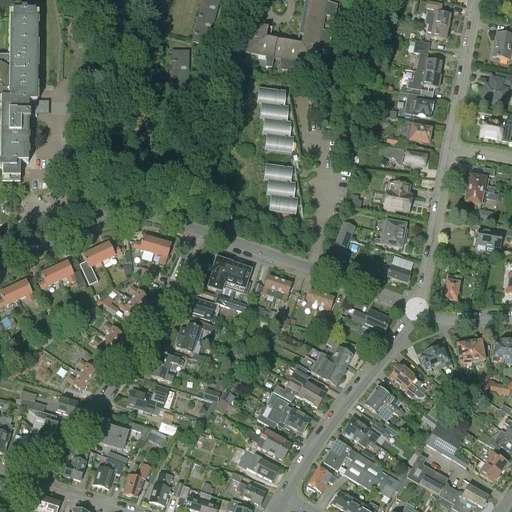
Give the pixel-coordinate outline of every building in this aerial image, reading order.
[(201,0),(191,42),(208,47),(219,0),(201,0)] [(280,60),(280,71),(291,73),(294,63),(309,65),(316,60),(319,45),(330,46),(331,35),(321,32),(324,17),(335,17),(337,7),(326,3),(327,0),(305,0),(299,35),(302,36),(301,46),(291,44),(291,40),(276,38),(276,41),(266,39),(268,29),(262,27),(263,22),(248,19),(246,32),(249,33),(246,48),(251,55),(266,58),(266,68),(272,69),(273,59),(280,60)] [(427,4),(425,13),(427,14),(425,26),(428,26),(447,30),(450,18),(440,16),(441,6),(427,4)] [(0,118),(0,134),(0,168),(2,169),(2,178),(19,179),(20,168),(35,169),(35,172),(51,172),(51,157),(35,157),(35,164),(28,164),(28,157),(29,157),(30,117),(37,117),(37,111),(38,111),(38,103),(37,103),(37,20),(35,20),(35,12),(26,12),(26,9),(21,9),(21,12),(12,12),(12,20),(9,19),(9,71),(8,71),(7,71),(6,70),(5,69),(3,68),(2,68),(1,68),(1,66),(0,66),(0,118)] [(80,25),(73,24),(72,28),(70,28),(68,37),(77,39),(80,25)] [(428,26),(426,33),(431,34),(430,39),(445,42),(447,30),(428,26)] [(511,28),(510,28),(508,37),(496,34),(491,59),(509,62),(511,46),(511,28)] [(415,42),(414,48),(428,51),(430,45),(415,42)] [(419,55),(416,73),(439,77),(441,65),(426,62),(427,57),(428,51),(414,48),(413,54),(419,55)] [(171,89),(188,89),(188,53),(171,52),(171,89)] [(439,77),(416,73),(414,73),(412,84),(409,83),(407,89),(402,89),(401,94),(420,98),(421,91),(427,92),(428,88),(436,90),(439,77)] [(488,103),(498,105),(499,102),(503,103),(505,92),(505,89),(511,90),(511,79),(496,76),(494,82),(490,82),(489,89),(485,88),(483,99),(489,100),(488,103)] [(321,96),(336,99),(338,88),(323,86),(321,96)] [(267,129),(265,144),(270,145),(269,153),(291,156),(293,140),(288,140),(290,125),(286,124),(288,109),(283,109),(285,94),(259,90),(258,98),(262,98),(260,113),(265,114),(263,129),(267,129)] [(432,106),(432,104),(422,103),(423,98),(420,98),(409,96),(408,101),(407,101),(404,114),(408,115),(418,117),(417,117),(425,119),(425,118),(429,119),(430,113),(431,112),(433,110),(433,108),(432,106)] [(384,112),(383,119),(395,121),(396,114),(384,112)] [(408,128),(407,136),(408,136),(407,142),(427,146),(430,131),(412,128),(413,124),(405,123),(404,127),(408,128)] [(480,138),(500,142),(502,133),(505,132),(509,133),(510,128),(498,125),(497,123),(495,123),(493,125),(483,123),(480,138)] [(323,132),(322,139),(339,141),(340,134),(323,132)] [(351,145),(343,144),(342,151),(349,153),(351,145)] [(411,166),(411,168),(411,169),(413,171),(416,169),(417,167),(424,169),(425,165),(427,166),(427,164),(429,163),(428,162),(428,160),(426,160),(426,158),(405,154),(405,155),(403,154),(403,152),(386,149),(385,156),(385,158),(393,159),(398,166),(401,164),(404,165),(403,165),(411,166)] [(274,206),(273,214),(295,217),(297,201),(292,201),(294,186),(290,185),(292,170),(265,167),(264,174),(269,175),(267,190),(272,190),(269,205),(274,206)] [(467,180),(466,184),(468,185),(467,191),(482,194),(490,195),(493,196),(494,189),(487,188),(488,181),(469,178),(469,179),(467,180)] [(384,209),(386,209),(387,212),(394,213),(396,211),(407,213),(410,197),(407,197),(408,188),(389,184),(386,196),(384,197),(383,205),(384,206),(384,209)] [(463,197),(463,201),(464,203),(464,204),(480,207),(481,200),(489,201),(490,195),(482,194),(467,191),(466,197),(463,197)] [(3,211),(6,212),(10,212),(12,208),(11,205),(8,203),(4,204),(2,207),(3,211)] [(477,221),(491,224),(493,214),(479,211),(477,221)] [(383,222),(381,234),(405,239),(406,231),(404,231),(405,227),(383,222)] [(348,227),(342,225),(334,246),(340,248),(348,227)] [(354,229),(348,227),(340,248),(346,251),(354,229)] [(478,232),(476,246),(486,247),(484,255),(498,257),(499,252),(499,253),(502,236),(478,232)] [(405,239),(381,234),(379,241),(375,240),(374,245),(401,250),(401,246),(404,246),(405,239)] [(139,252),(153,256),(157,242),(143,238),(141,245),(134,243),(133,249),(139,251),(139,252)] [(157,242),(153,256),(160,258),(158,264),(164,266),(166,260),(167,260),(171,246),(157,242)] [(350,244),(348,251),(350,252),(356,254),(358,247),(352,245),(350,244)] [(109,245),(95,251),(101,264),(114,258),(114,257),(120,254),(118,249),(112,252),(109,245)] [(89,287),(97,283),(90,269),(101,264),(95,251),(82,257),(85,264),(79,266),(89,287)] [(210,281),(208,289),(215,291),(214,296),(219,297),(222,289),(242,296),(250,272),(230,265),(230,264),(216,260),(212,274),(213,274),(211,281),(210,281)] [(67,264),(54,270),(60,283),(67,279),(70,285),(75,283),(77,286),(82,283),(78,274),(73,277),(67,264)] [(130,265),(123,266),(124,276),(131,275),(130,265)] [(144,280),(145,279),(148,271),(140,268),(136,278),(144,280)] [(379,275),(386,278),(407,285),(410,275),(390,268),(389,271),(381,269),(379,275)] [(60,283),(54,270),(41,276),(44,282),(38,285),(41,291),(46,288),(47,289),(60,283)] [(147,272),(145,279),(155,282),(157,275),(147,272)] [(264,289),(262,295),(273,299),(279,282),(267,278),(264,289)] [(459,285),(460,279),(454,278),(453,283),(445,282),(442,301),(451,302),(451,301),(456,302),(459,285)] [(26,282),(13,288),(18,301),(26,298),(28,304),(34,302),(31,296),(32,295),(26,282)] [(279,282),(273,299),(285,303),(287,296),(291,286),(279,282)] [(250,298),(256,300),(261,286),(254,284),(250,298)] [(18,301),(13,288),(0,294),(0,295),(3,301),(0,302),(0,308),(5,307),(18,301)] [(134,297),(131,302),(140,308),(147,298),(138,292),(137,292),(132,288),(129,293),(134,297)] [(312,304),(319,306),(322,296),(310,292),(306,302),(306,303),(306,304),(304,309),(310,311),(312,304)] [(322,296),(319,306),(324,308),(322,315),(327,317),(330,310),(334,300),(322,296)] [(40,300),(44,308),(49,305),(45,298),(40,300)] [(213,304),(228,309),(230,302),(216,298),(213,304)] [(96,304),(95,305),(113,317),(118,310),(103,301),(96,304)] [(191,316),(209,322),(214,307),(196,301),(195,306),(191,316)] [(140,308),(131,302),(127,307),(121,303),(118,308),(124,312),(123,312),(133,318),(140,308)] [(236,312),(244,314),(246,307),(240,304),(238,304),(236,312)] [(255,307),(253,313),(261,316),(264,309),(255,307)] [(350,310),(345,320),(362,327),(362,328),(383,337),(390,321),(369,312),(367,318),(355,312),(350,310)] [(276,313),(275,318),(282,320),(283,318),(284,313),(277,311),(276,313)] [(90,326),(93,322),(86,316),(83,320),(90,326)] [(340,318),(336,328),(341,330),(345,320),(340,318)] [(1,322),(5,331),(11,329),(7,319),(1,322)] [(109,333),(105,339),(114,345),(121,335),(112,328),(112,329),(106,325),(103,329),(109,333)] [(181,329),(178,337),(195,342),(200,330),(188,326),(186,331),(181,329)] [(201,331),(212,335),(214,329),(203,326),(201,331)] [(177,345),(175,350),(191,355),(195,342),(178,337),(176,344),(177,345)] [(330,338),(326,346),(331,349),(335,341),(330,338)] [(94,339),(91,344),(98,349),(107,355),(114,345),(105,339),(101,344),(94,339)] [(497,359),(505,360),(507,343),(499,342),(499,344),(494,343),(492,358),(492,362),(497,363),(497,359)] [(480,343),(468,345),(472,365),(478,364),(479,366),(484,365),(480,343)] [(472,365),(468,345),(456,347),(460,369),(465,368),(465,366),(472,365)] [(430,352),(437,367),(439,371),(451,366),(449,362),(444,348),(439,350),(438,349),(430,352)] [(338,350),(332,360),(346,368),(352,357),(338,350)] [(437,367),(430,352),(423,355),(423,357),(419,358),(425,372),(427,376),(432,374),(430,370),(437,367)] [(159,355),(155,367),(168,371),(175,374),(181,376),(188,364),(159,355)] [(192,361),(203,364),(205,359),(196,356),(194,355),(192,361)] [(332,360),(326,369),(340,377),(341,376),(343,377),(346,372),(344,371),(346,368),(332,360)] [(83,370),(79,376),(88,382),(96,372),(86,366),(80,362),(77,366),(83,370)] [(400,366),(395,373),(423,395),(425,392),(419,387),(421,385),(415,381),(416,379),(400,366)] [(155,367),(151,379),(171,385),(175,374),(168,371),(155,367)] [(295,371),(305,376),(307,372),(298,367),(295,371)] [(322,367),(317,377),(317,378),(335,388),(340,377),(326,369),(322,367)] [(295,371),(288,384),(320,402),(325,395),(305,384),(308,378),(295,371)] [(88,382),(79,376),(74,373),(71,378),(70,377),(67,382),(72,386),(81,392),(88,382)] [(395,373),(389,379),(397,385),(398,385),(398,387),(399,389),(401,390),(402,391),(404,391),(406,390),(412,395),(418,400),(423,400),(425,397),(423,395),(395,373)] [(502,386),(501,396),(508,397),(509,391),(511,391),(511,375),(511,376),(511,382),(505,386),(502,386)] [(481,392),(489,393),(488,377),(483,377),(483,388),(481,388),(481,392)] [(232,380),(229,385),(235,388),(238,383),(232,380)] [(489,394),(501,396),(502,386),(494,384),(494,382),(489,381),(489,394)] [(457,389),(454,391),(457,397),(466,392),(463,383),(456,386),(457,389)] [(320,402),(288,384),(283,392),(276,388),(273,394),(291,404),(294,397),(316,410),(320,402)] [(128,400),(160,410),(168,413),(174,394),(155,388),(152,398),(149,397),(149,398),(131,392),(128,400)] [(202,400),(217,405),(220,394),(206,389),(202,400)] [(376,389),(370,398),(393,414),(400,404),(391,397),(389,399),(376,389)] [(476,397),(485,399),(486,393),(469,390),(467,392),(475,397),(476,397)] [(457,397),(454,391),(448,394),(452,400),(457,397)] [(225,392),(220,400),(229,405),(234,397),(225,392)] [(271,397),(266,407),(272,410),(305,428),(310,421),(292,411),(286,408),(287,406),(288,406),(271,397)] [(393,414),(370,398),(364,407),(386,423),(393,414)] [(55,413),(73,419),(77,404),(60,399),(55,413)] [(21,400),(19,407),(37,413),(42,414),(44,408),(21,400)] [(160,410),(128,400),(126,408),(138,412),(138,413),(142,415),(142,413),(152,416),(158,418),(160,410)] [(220,400),(214,411),(222,416),(229,405),(220,400)] [(511,412),(502,407),(499,412),(504,415),(511,419),(511,417),(511,412)] [(259,416),(256,421),(273,431),(276,426),(277,426),(279,424),(285,427),(284,429),(289,432),(290,430),(301,436),(305,428),(272,410),(266,420),(259,416)] [(33,429),(29,433),(43,445),(55,432),(57,425),(54,424),(56,418),(37,413),(33,429)] [(163,420),(172,422),(174,416),(165,413),(163,420)] [(438,424),(441,420),(434,415),(431,419),(438,424)] [(434,430),(438,425),(425,416),(421,421),(434,430)] [(6,420),(0,439),(0,455),(4,456),(9,437),(12,428),(10,427),(11,421),(6,420)] [(352,420),(347,427),(373,446),(378,439),(368,432),(369,432),(352,420)] [(508,428),(503,435),(511,440),(511,424),(506,421),(503,425),(508,428)] [(161,422),(158,432),(174,437),(177,427),(161,422)] [(188,435),(195,438),(200,425),(193,422),(188,435)] [(439,422),(438,425),(425,446),(451,461),(452,461),(453,462),(465,470),(469,465),(456,456),(455,458),(454,457),(465,437),(439,422)] [(371,429),(386,439),(390,434),(374,423),(371,429)] [(127,431),(140,434),(142,428),(129,424),(127,431)] [(385,429),(396,437),(399,432),(388,424),(385,429)] [(104,427),(101,436),(124,443),(127,434),(104,427)] [(373,446),(347,427),(342,434),(359,446),(365,450),(367,447),(375,454),(378,449),(373,446)] [(139,439),(145,442),(151,431),(144,429),(139,439)] [(263,434),(260,439),(286,454),(291,446),(264,431),(263,434)] [(15,436),(10,453),(16,454),(15,457),(29,462),(43,445),(29,433),(26,437),(21,438),(15,436)] [(146,440),(162,448),(165,441),(158,438),(149,433),(146,440)] [(286,454),(260,439),(249,433),(246,439),(257,445),(256,447),(282,462),(286,454)] [(511,440),(503,435),(502,434),(498,441),(495,439),(492,443),(511,455),(511,440)] [(124,443),(101,436),(98,445),(121,452),(124,443)] [(467,436),(464,441),(469,444),(472,439),(467,436)] [(350,452),(336,443),(322,465),(337,473),(345,459),(352,463),(356,456),(350,452)] [(242,449),(239,459),(251,463),(255,453),(242,449)] [(63,477),(71,480),(74,471),(76,472),(79,462),(80,462),(84,451),(82,450),(76,456),(75,461),(73,461),(71,467),(68,467),(67,469),(65,469),(63,477)] [(74,471),(71,480),(80,483),(83,471),(85,464),(88,452),(84,451),(80,462),(79,462),(76,472),(74,471)] [(359,457),(369,463),(373,457),(363,451),(359,457)] [(109,454),(106,459),(125,467),(127,461),(109,454)] [(493,455),(486,466),(500,475),(504,468),(506,464),(493,455)] [(382,472),(356,456),(352,463),(343,477),(370,493),(371,491),(379,495),(390,475),(383,471),(382,472)] [(438,498),(451,506),(459,493),(458,493),(448,488),(448,484),(446,483),(447,481),(422,467),(425,461),(419,457),(406,480),(438,498)] [(125,467),(106,459),(106,460),(103,470),(98,469),(92,486),(108,491),(113,475),(119,477),(125,467)] [(253,474),(271,483),(278,470),(260,461),(253,474)] [(122,496),(137,500),(143,481),(144,482),(150,470),(143,466),(137,479),(128,476),(122,496)] [(320,466),(306,489),(314,494),(315,491),(320,495),(327,483),(332,486),(335,480),(326,475),(329,471),(320,466)] [(500,475),(486,466),(479,476),(492,485),(494,482),(495,482),(500,475)] [(148,503),(156,506),(165,476),(159,474),(155,486),(154,485),(148,503)] [(234,482),(232,487),(237,489),(235,492),(240,495),(238,497),(241,499),(259,507),(264,495),(239,484),(242,478),(232,475),(230,480),(234,482)] [(390,475),(379,495),(389,501),(398,484),(396,483),(398,480),(390,475)] [(165,476),(156,506),(164,508),(169,490),(168,490),(171,478),(165,476)] [(200,494),(205,496),(208,497),(211,486),(203,483),(200,494)] [(172,497),(178,499),(182,488),(183,486),(177,484),(172,497)] [(453,507),(450,511),(460,511),(464,506),(467,502),(481,510),(488,499),(467,487),(463,495),(460,492),(459,493),(451,506),(453,507)] [(184,511),(187,511),(199,511),(205,496),(200,494),(197,503),(187,500),(185,500),(188,491),(182,488),(178,499),(176,507),(184,509),(184,511)] [(331,506),(341,511),(343,511),(351,499),(346,496),(345,498),(338,494),(331,506)] [(205,496),(199,511),(216,511),(218,509),(208,506),(210,498),(208,497),(205,496)] [(56,511),(59,505),(40,499),(35,511),(56,511)] [(343,511),(358,511),(363,506),(351,499),(343,511)] [(225,511),(228,504),(222,502),(219,511),(225,511)] [(228,504),(225,511),(244,511),(246,507),(231,502),(229,504),(228,504)]
